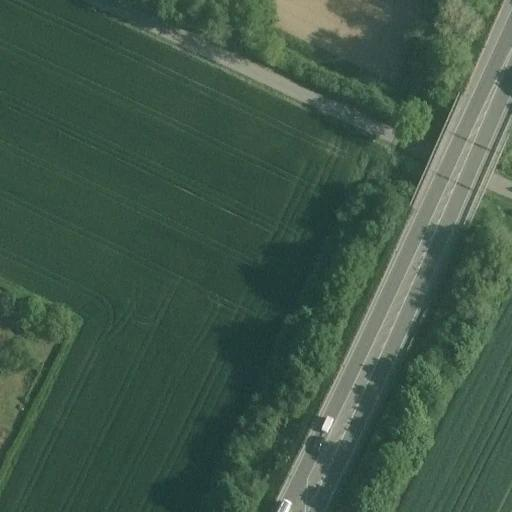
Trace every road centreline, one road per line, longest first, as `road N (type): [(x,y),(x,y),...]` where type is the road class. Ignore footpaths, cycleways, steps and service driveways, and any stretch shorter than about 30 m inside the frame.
road 1 (trunk): [(511,52),(301,511)]
road 2 (unclassified): [(99,0),(511,188)]
